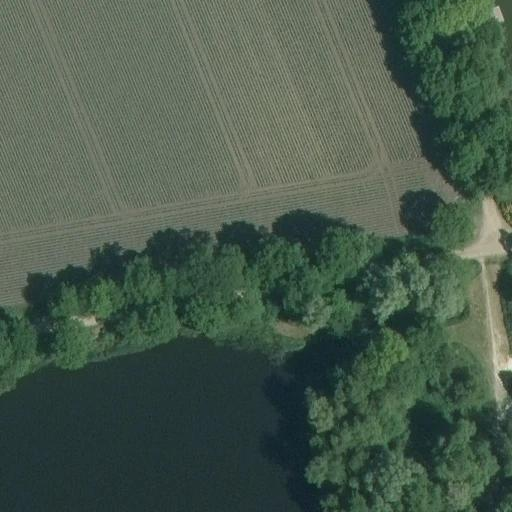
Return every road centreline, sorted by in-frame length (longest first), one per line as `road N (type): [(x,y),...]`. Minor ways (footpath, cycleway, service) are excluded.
road 1 (track): [(0,332),(497,248)]
road 2 (track): [(497,248),(492,212),(417,0)]
